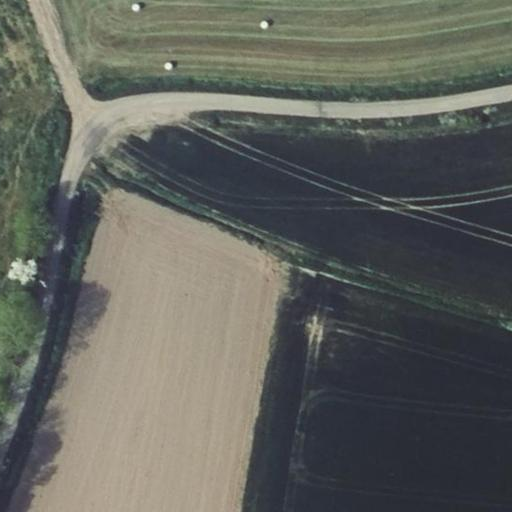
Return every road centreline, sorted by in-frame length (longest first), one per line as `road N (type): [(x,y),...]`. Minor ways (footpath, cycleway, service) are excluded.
road 1 (residential): [(511,92),(359,111),(172,98),(99,121),(71,168),(42,309),(0,447)]
road 2 (track): [(99,121),(81,100),(38,0)]
